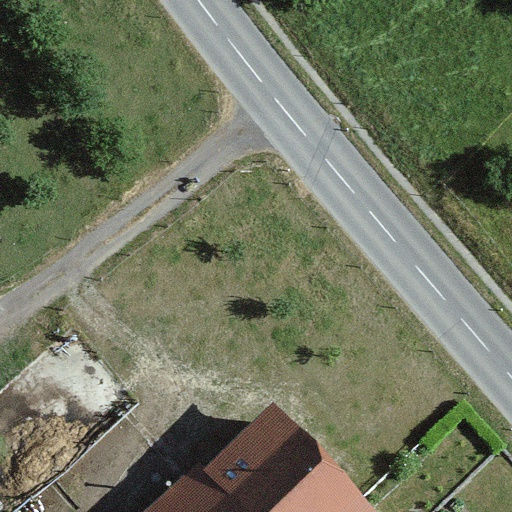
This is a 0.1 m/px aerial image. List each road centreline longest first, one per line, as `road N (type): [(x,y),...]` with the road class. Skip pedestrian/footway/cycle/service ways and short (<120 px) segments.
road 1 (secondary): [(196,0),(511,376)]
road 2 (track): [(278,101),(199,179),(69,283),(0,312)]
